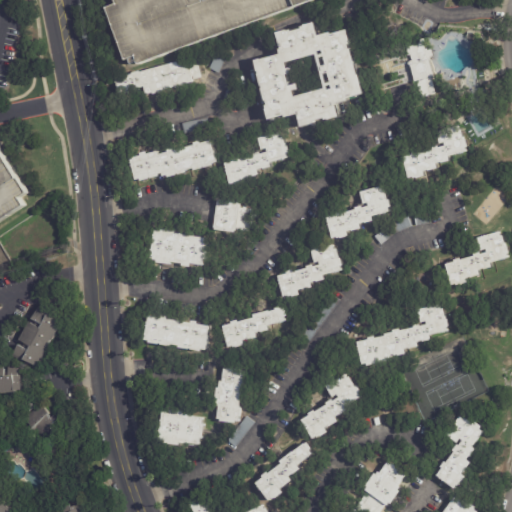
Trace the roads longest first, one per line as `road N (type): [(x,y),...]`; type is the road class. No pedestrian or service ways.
road 1 (tertiary): [(140,511),(117,442),(94,182),(60,0)]
road 2 (residential): [(203,110),(228,65),(257,42),(350,7)]
road 3 (residential): [(10,292),(0,325),(10,292),(100,271)]
